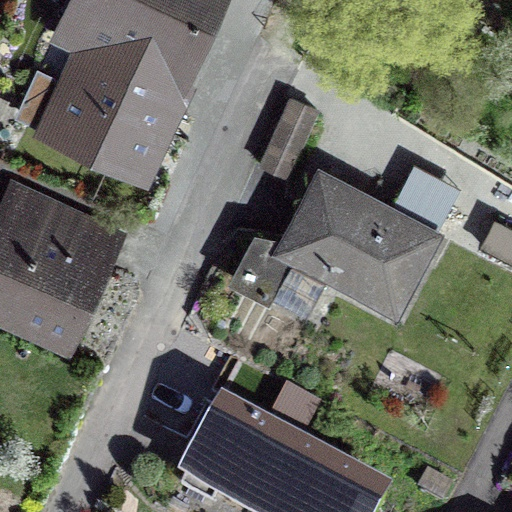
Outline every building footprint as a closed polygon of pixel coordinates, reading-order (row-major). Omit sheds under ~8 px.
[(83,0),(71,29),(111,47),(173,75),(174,72),(207,0),(83,0)] [(190,79),(174,72),(173,75),(111,47),(100,71),(70,83),(40,69),(21,111),(141,166),(167,109),(175,112),(190,79)] [(287,176),(322,98),(295,86),(260,164),(287,176)] [(434,230),(443,212),(404,191),(394,209),(321,171),(283,243),(332,268),(329,273),(395,309),(436,232),(434,230)] [(0,228),(0,308),(65,338),(102,260),(27,225),(39,198),(18,188),(0,228)] [(511,231),(496,224),(483,249),(511,264),(511,231)] [(268,302),(293,255),(256,235),(230,283),(268,302)] [(253,511),(270,511),(304,450),(222,407),(185,476),(253,511)] [(304,450),(270,511),(376,511),(386,494),(304,450)] [(450,485),(428,473),(420,488),(442,500),(450,485)]
